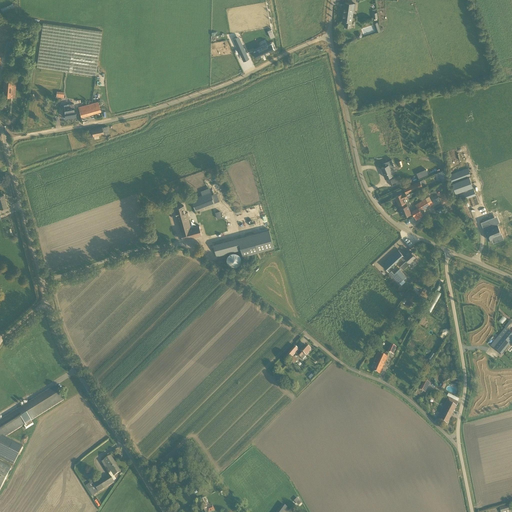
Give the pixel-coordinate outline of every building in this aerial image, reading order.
[(355,4),(345,3),(345,2),(342,20),(345,21),(344,26),(351,27),(353,9),(355,9),(355,4)] [(0,8),(3,15),(15,9),(12,3),(0,8)] [(102,31),(43,23),(33,92),(92,101),(102,31)] [(254,43),(262,42),(260,34),(251,35),(251,40),(254,40),(254,43)] [(239,37),(233,39),(241,56),(246,54),(239,37)] [(256,59),(274,51),(271,44),(253,53),(256,59)] [(3,96),(10,97),(12,81),(4,80),(3,96)] [(101,112),(99,105),(98,101),(78,107),(79,111),(81,118),(101,112)] [(65,118),(76,116),(73,104),(64,105),(65,111),(64,111),(65,118)] [(107,127),(87,131),(85,131),(87,138),(109,133),(108,131),(107,127)] [(385,178),(392,176),(390,169),(390,168),(394,166),(393,163),(381,168),(385,178)] [(452,182),(470,175),(468,168),(449,175),(452,182)] [(452,184),(455,194),(473,187),(469,177),(452,184)] [(421,181),(404,188),(406,193),(423,186),(421,181)] [(473,189),(459,194),(461,200),(476,195),(473,189)] [(195,210),(215,203),(211,192),(208,193),(202,195),(192,199),(195,210)] [(402,194),(402,193),(395,196),(399,205),(409,200),(408,197),(406,198),(405,193),(402,194)] [(425,213),(422,208),(429,204),(426,199),(416,204),(418,208),(412,212),(416,219),(423,215),(422,214),(425,213)] [(409,200),(399,205),(403,216),(411,213),(407,205),(407,204),(406,204),(406,202),(410,201),(409,200)] [(494,200),(486,203),(489,210),(497,207),(494,200)] [(175,208),(183,240),(202,235),(199,225),(191,227),(190,223),(188,215),(186,216),(184,206),(175,208)] [(493,241),(502,238),(498,225),(502,224),(498,209),(489,212),(492,223),(486,225),(485,219),(480,221),(482,226),(485,225),(486,230),(484,230),(487,240),(492,239),(493,241)] [(222,216),(198,222),(203,240),(227,234),(222,216)] [(213,245),(216,256),(241,249),(243,256),(274,247),(269,230),(213,245)] [(382,265),(387,270),(403,255),(399,250),(382,265)] [(407,266),(410,263),(413,260),(412,259),(415,256),(411,252),(405,257),(407,259),(404,262),(407,266)] [(227,263),(228,264),(228,265),(229,265),(230,266),(231,266),(231,267),(232,267),(233,267),(234,267),(235,267),(236,267),(237,267),(238,266),(239,265),(240,264),(241,263),(241,262),(241,261),(241,260),(241,259),(241,258),(241,257),(240,256),(240,255),(239,254),(238,254),(237,253),(236,253),(235,253),(234,253),(233,253),(232,253),(231,253),(230,254),(229,254),(229,255),(228,255),(228,256),(227,257),(227,258),(227,259),(227,260),(227,261),(227,262),(227,263)] [(396,272),(394,274),(392,276),(398,284),(399,282),(403,279),(405,277),(399,269),(398,270),(397,269),(394,271),(396,272)] [(438,291),(427,310),(431,312),(442,293),(438,291)] [(500,355),(511,340),(511,334),(506,329),(491,347),(500,355)] [(391,345),(388,352),(393,354),(394,352),(397,348),(391,345)] [(306,356),(311,350),(306,346),(301,351),(301,352),(300,351),(297,354),(301,357),(303,359),(306,356)] [(293,357),(299,351),(295,347),(289,353),(293,357)] [(380,374),(387,357),(378,353),(375,361),(377,363),(373,371),(380,374)] [(295,366),(299,362),(293,357),(289,361),(295,366)] [(425,392),(430,383),(425,381),(420,390),(425,392)] [(0,436),(2,439),(63,400),(55,386),(0,420),(0,436)] [(447,425),(458,403),(448,398),(441,413),(440,415),(438,419),(441,421),(447,425)] [(0,443),(0,457),(15,465),(23,448),(7,439),(4,446),(0,443)] [(114,476),(120,472),(110,456),(101,462),(108,474),(112,472),(114,476)] [(0,489),(0,490),(11,469),(0,463),(0,489)] [(88,490),(92,496),(98,493),(98,492),(114,483),(110,476),(94,486),(88,490)] [(209,505),(207,500),(204,502),(205,505),(202,506),(204,510),(205,510),(206,511),(209,511),(214,510),(211,504),(209,505)]
